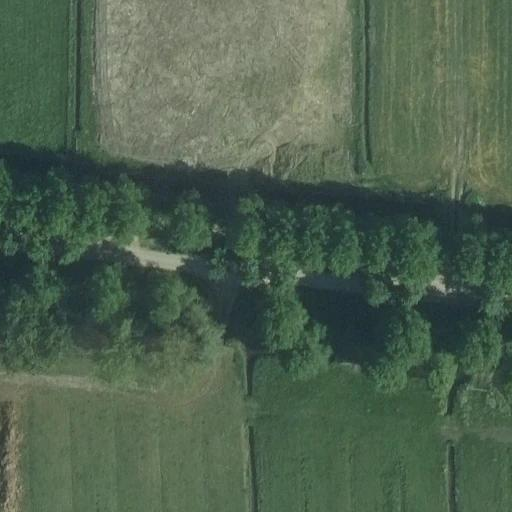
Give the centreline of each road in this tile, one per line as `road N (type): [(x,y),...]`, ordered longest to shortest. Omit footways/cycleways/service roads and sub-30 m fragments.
road 1 (unclassified): [(511,303),(0,245)]
road 2 (track): [(447,294),(456,160)]
